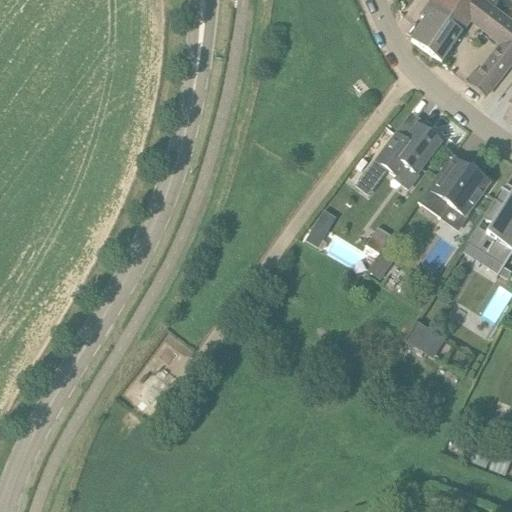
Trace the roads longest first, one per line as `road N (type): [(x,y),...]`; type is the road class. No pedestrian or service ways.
road 1 (tertiary): [(1,511),(35,428),(162,201),(196,73)]
road 2 (residential): [(375,0),(411,66),(511,148)]
